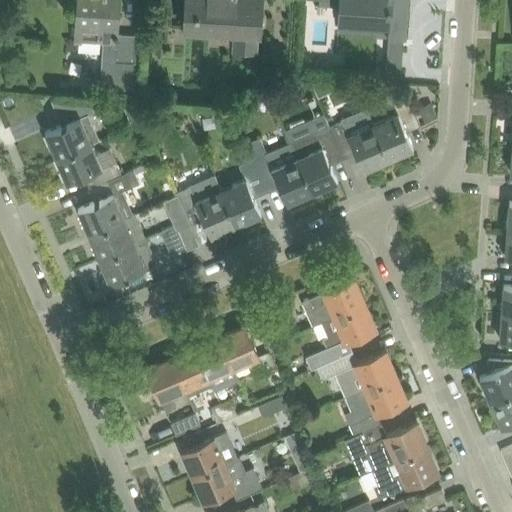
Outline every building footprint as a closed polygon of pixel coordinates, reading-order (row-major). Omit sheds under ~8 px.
[(104,39),(104,48),(101,86),(134,88),(138,33),(118,32),(119,0),(78,0),(76,37),(104,39)] [(260,32),(260,25),(262,0),(187,0),(185,27),(236,31),(234,48),(256,50),(257,32),(260,32)] [(401,83),(406,0),(339,0),(339,20),(374,22),(373,28),(388,29),(385,68),(375,67),(374,81),(401,83)] [(392,99),(398,113),(374,123),(389,159),(415,148),(406,126),(420,120),(408,92),(392,99)] [(61,125),(46,131),(57,156),(92,141),(100,138),(90,115),(96,112),(92,103),(76,102),(51,101),(56,112),(62,110),(67,122),(61,125)] [(344,120),(330,126),(342,154),(355,149),(364,170),(389,159),(374,123),(367,107),(343,117),(344,120)] [(330,159),(342,154),(330,126),(292,143),(313,191),(339,180),(330,159)] [(260,136),(246,143),(253,159),(254,159),(266,187),(279,181),(288,202),(313,191),(292,143),(268,153),(260,136)] [(122,174),(116,161),(110,147),(97,152),(92,141),(57,156),(68,182),(89,173),(95,185),(122,174)] [(254,192),(266,187),(254,159),(253,159),(241,164),(247,178),(222,188),(222,189),(237,224),(263,213),(254,192)] [(124,190),(128,188),(141,183),(135,168),(122,174),(95,185),(100,198),(79,207),(90,233),(93,232),(136,213),(136,212),(133,213),(124,190)] [(222,189),(222,188),(216,175),(177,192),(178,195),(189,220),(203,214),(212,235),(237,224),(222,189)] [(189,220),(178,195),(164,201),(174,224),(176,224),(176,225),(177,225),(189,220)] [(101,258),(147,238),(136,213),(93,232),(90,233),(101,258)] [(187,249),(177,225),(176,225),(176,224),(174,224),(162,230),(173,256),(187,249)] [(158,262),(147,238),(101,258),(111,282),(158,262)] [(305,300),(315,324),(322,321),(367,303),(356,277),(325,291),(326,291),(305,300)] [(511,284),(504,284),(502,311),(511,312),(511,284)] [(328,347),(307,356),(312,368),(319,365),(332,360),(352,351),(348,340),(351,339),(377,327),(367,303),(336,316),(322,321),(328,336),(324,338),(328,347)] [(511,340),(511,312),(502,311),(500,340),(511,340)] [(264,321),(273,342),(284,338),(275,317),(264,321)] [(246,325),(221,336),(234,367),(249,361),(254,374),(265,369),(246,325)] [(234,367),(221,336),(197,346),(210,377),(215,390),(240,380),(234,367)] [(197,346),(172,357),(185,388),(189,395),(213,385),(197,346)] [(352,351),(332,360),(337,372),(347,395),(397,373),(386,349),(360,360),(357,362),(352,351)] [(185,388),(172,357),(148,367),(161,398),(162,398),(167,411),(177,407),(172,393),(185,388)] [(480,375),(491,401),(511,391),(511,358),(486,357),(492,370),(480,375)] [(352,409),(345,412),(355,435),(360,432),(381,424),(376,412),(408,399),(397,373),(347,395),(346,395),(352,409)] [(511,422),(511,391),(491,401),(502,427),(511,422)] [(282,393),(259,404),(264,414),(264,416),(287,405),(282,393)] [(231,399),(221,403),(227,417),(237,413),(231,399)] [(227,417),(221,403),(212,407),(217,421),(227,417)] [(177,434),(196,426),(201,424),(195,412),(172,422),(177,434)] [(428,445),(417,420),(386,434),(382,423),(381,424),(360,432),(376,467),(428,445)] [(237,455),(231,441),(227,431),(214,437),(213,436),(208,438),(183,449),(194,474),(237,455)] [(511,459),(511,443),(500,449),(506,462),(511,459)] [(439,471),(428,445),(376,467),(373,468),(379,483),(375,485),(380,497),(408,485),(407,484),(439,471)] [(246,469),(240,455),(240,454),(237,455),(194,474),(205,499),(235,486),(239,497),(264,487),(254,465),(246,469)] [(310,465),(286,476),(293,490),(317,479),(310,465)] [(426,507),(447,498),(442,487),(421,496),(426,507)] [(404,497),(393,502),(397,511),(408,511),(410,511),(404,497)] [(262,511),(269,509),(265,499),(234,511),(262,511)] [(370,511),(375,510),(370,499),(339,511),(370,511)] [(397,511),(393,502),(385,506),(387,511),(397,511)]
